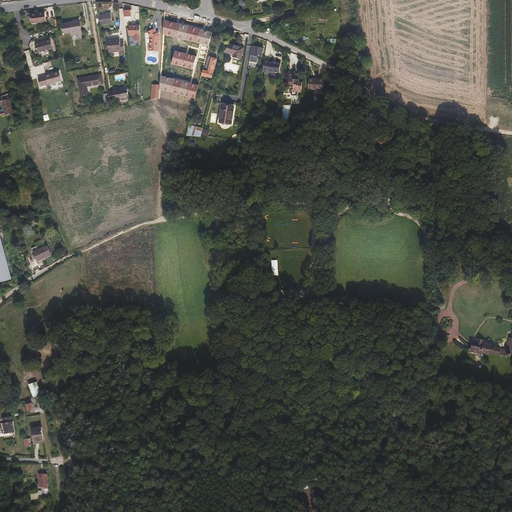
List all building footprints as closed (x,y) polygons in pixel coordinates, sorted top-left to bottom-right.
[(46,22),(45,13),(30,15),(32,24),(46,22)] [(112,22),(111,14),(99,16),(100,24),(112,22)] [(82,34),(80,21),(62,24),(63,34),(71,33),(72,36),(82,34)] [(141,41),(140,25),(136,26),(133,26),(129,26),(129,36),(134,36),(134,41),(141,41)] [(159,52),(160,35),(158,33),(157,33),(155,29),(148,32),(150,38),(150,45),(149,45),(148,51),(159,52)] [(124,54),(123,41),(120,41),(119,38),(107,39),(109,52),(119,51),(119,55),(124,54)] [(53,49),(51,40),(35,44),(38,53),(53,49)] [(241,59),(244,48),(228,43),(226,52),(233,54),(233,57),(241,59)] [(261,57),(263,48),(255,47),(252,47),(250,61),(257,63),(257,62),(258,57),(261,57)] [(212,78),(217,59),(208,57),(205,71),(203,70),(201,75),(212,78)] [(274,71),(279,72),(280,72),(281,63),(276,62),(273,62),(269,62),(269,61),(264,61),(263,71),(268,71),(270,72),(273,72),(274,71)] [(25,80),(23,72),(16,74),(18,82),(25,80)] [(62,82),(59,73),(46,76),(46,77),(38,79),(41,87),(62,82)] [(299,92),(302,92),(303,82),(299,82),(299,81),(300,81),(300,78),(297,78),(297,79),(296,79),(297,73),(290,73),(289,83),(288,83),(287,92),(290,92),(290,95),(291,95),(293,95),(293,97),(298,97),(299,92)] [(103,84),(102,75),(78,79),(81,97),(88,95),(87,87),(103,84)] [(324,90),(323,79),(309,79),(309,90),(324,90)] [(159,84),(151,85),(151,99),(160,99),(159,84)] [(129,98),(127,87),(112,91),(108,92),(108,94),(109,101),(113,101),(129,98)] [(13,113),(9,95),(0,97),(0,102),(2,102),(5,115),(13,113)] [(231,124),(234,107),(222,105),(220,122),(231,124)] [(194,136),(196,127),(188,125),(186,136),(194,136)] [(201,137),(203,129),(196,127),(194,136),(201,137)] [(208,137),(210,129),(204,127),(202,135),(208,137)] [(51,255),(47,246),(39,250),(37,246),(32,249),(38,261),(51,255)] [(508,359),(511,341),(511,325),(508,339),(505,339),(503,351),(490,348),(490,346),(479,344),(480,341),(473,339),(473,342),(470,341),(468,347),(466,347),(465,352),(472,354),(473,353),(489,357),(490,355),(508,359)] [(29,383),(33,397),(41,395),(37,381),(29,383)] [(17,432),(15,422),(14,422),(13,417),(4,418),(5,423),(7,434),(17,432)] [(46,439),(44,425),(34,427),(37,441),(46,439)] [(53,488),(51,474),(43,475),(45,488),(49,488),(53,488)]
